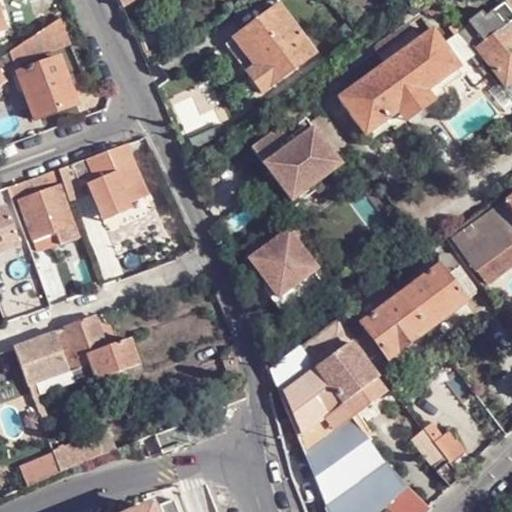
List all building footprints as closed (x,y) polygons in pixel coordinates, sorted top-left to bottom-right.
[(133,0),(115,0),(119,9),(133,0)] [(431,16),(441,9),(434,0),(423,0),(421,2),(431,16)] [(314,54),(279,7),(231,41),(226,44),(247,72),(262,92),(314,54)] [(69,41),(59,18),(9,52),(14,63),(69,41)] [(498,31),(506,26),(500,18),(492,23),(498,31)] [(485,50),(493,44),(488,37),(498,31),(492,23),(474,36),(485,50)] [(418,40),(407,24),(385,43),(374,51),(384,65),(418,40)] [(511,31),(507,25),(506,26),(498,31),(488,37),(493,44),(485,50),(481,53),(505,85),(508,83),(509,85),(511,85),(511,31)] [(338,98),(365,136),(368,133),(387,119),(407,105),(414,115),(425,107),(418,97),(438,83),(457,69),(460,67),(432,30),(418,40),(384,65),(359,83),(338,98)] [(75,105),(58,57),(11,75),(19,98),(25,95),(33,120),(75,105)] [(438,83),(442,88),(461,74),(457,69),(438,83)] [(442,88),(438,83),(418,97),(425,107),(445,93),(442,88)] [(387,119),(391,125),(394,129),(414,115),(407,105),(387,119)] [(391,125),(387,119),(368,133),(371,139),(391,125)] [(251,148),(291,201),(312,186),(339,165),(313,130),(292,145),(278,128),(251,148)] [(108,212),(145,196),(130,155),(131,154),(128,143),(123,145),(57,169),(60,177),(67,195),(84,188),(80,176),(92,171),(108,212)] [(9,196),(60,177),(57,169),(7,187),(9,196)] [(17,200),(31,240),(73,225),(58,186),(17,200)] [(315,190),(312,186),(291,201),(294,205),(315,190)] [(511,212),(504,202),(474,223),(451,239),(475,271),(477,270),(511,244),(511,212)] [(31,240),(35,249),(76,235),(73,225),(31,240)] [(288,230),(249,259),(278,298),(317,270),(288,230)] [(511,261),(511,244),(477,270),(485,282),(511,261)] [(475,293),(448,256),(443,254),(438,255),(436,256),(437,266),(464,301),(475,293)] [(464,301),(437,266),(399,295),(426,330),(464,301)] [(393,286),(389,288),(396,297),(399,295),(393,286)] [(426,330),(399,295),(396,297),(360,323),(360,324),(367,333),(386,358),(387,359),(426,330)] [(348,310),(338,317),(353,338),(356,342),(367,333),(360,324),(360,323),(355,316),(353,317),(348,310)] [(298,346),(314,368),(347,343),(353,338),(338,317),(298,346)] [(93,318),(55,332),(68,370),(69,372),(90,364),(93,374),(95,380),(139,363),(129,338),(104,347),(93,318)] [(14,347),(28,386),(35,383),(68,370),(55,332),(14,347)] [(375,366),(386,358),(367,333),(356,342),(375,366)] [(313,368),(340,405),(360,390),(375,379),(347,343),(314,368),(313,368)] [(325,506),(384,463),(349,415),(340,405),(313,368),(314,368),(298,346),(269,368),(268,369),(276,386),(325,506)] [(69,372),(72,382),(93,374),(90,364),(69,372)] [(35,383),(39,394),(41,393),(72,382),(69,372),(68,370),(35,383)] [(389,385),(381,374),(375,379),(384,390),(389,385)] [(235,401),(225,377),(146,409),(156,432),(182,422),(235,401)] [(360,390),(368,400),(384,390),(375,379),(360,390)] [(28,386),(33,397),(39,394),(35,383),(28,386)] [(368,400),(360,390),(340,405),(349,415),(368,400)] [(33,397),(39,414),(46,411),(44,406),(47,406),(41,393),(39,394),(33,397)] [(49,421),(46,411),(39,414),(42,423),(49,421)] [(154,433),(163,453),(190,443),(182,422),(156,432),(154,433)] [(90,432),(92,437),(108,431),(106,426),(90,432)] [(436,470),(447,461),(441,452),(423,429),(409,439),(436,470)] [(115,449),(108,431),(92,437),(99,456),(115,449)] [(99,456),(92,437),(53,452),(59,471),(99,456)] [(447,461),(459,477),(470,469),(451,444),(441,452),(447,461)] [(449,486),(459,477),(447,461),(436,470),(449,486)] [(426,511),(427,511),(426,509),(386,462),(384,463),(325,506),(324,507),(325,511),(426,511)] [(6,480),(11,491),(45,477),(43,474),(41,466),(6,480)] [(0,482),(0,495),(11,491),(6,480),(0,482)] [(159,503),(162,511),(179,511),(173,497),(159,503)]
